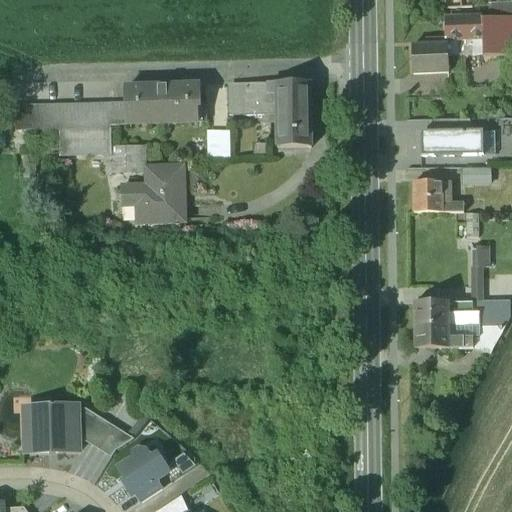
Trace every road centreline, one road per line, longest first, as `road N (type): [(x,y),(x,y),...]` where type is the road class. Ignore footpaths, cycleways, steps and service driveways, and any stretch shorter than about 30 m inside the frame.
road 1 (tertiary): [(365,511),(362,61)]
road 2 (residential): [(362,61),(5,79)]
